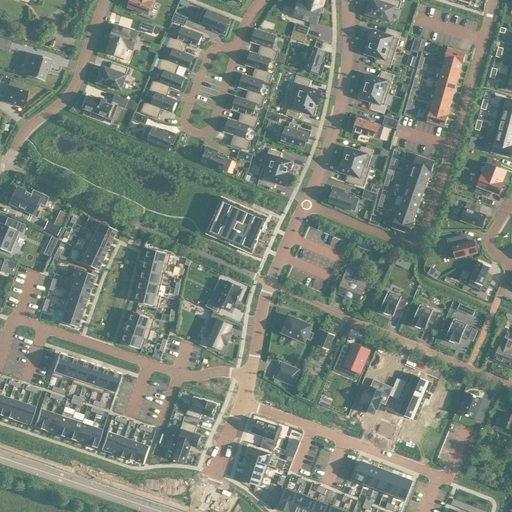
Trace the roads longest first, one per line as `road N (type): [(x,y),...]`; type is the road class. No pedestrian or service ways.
road 1 (residential): [(492,0),(414,248),(303,203)]
road 2 (residential): [(10,317),(176,372),(252,377)]
road 3 (residential): [(455,481),(245,402)]
road 4 (residential): [(346,0),(341,101),(303,203)]
road 5 (residential): [(235,50),(212,122),(199,132),(186,124),(185,110),(209,51),(222,46)]
road 6 (residential): [(0,160),(74,84),(104,0)]
road 7 (residential): [(303,203),(264,294),(252,377)]
road 8 (tertiary): [(164,511),(0,456)]
